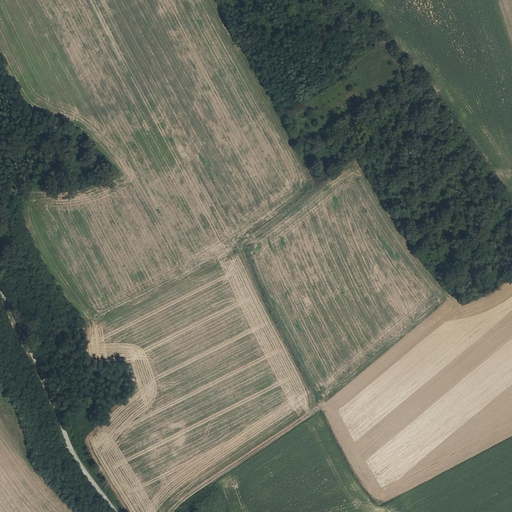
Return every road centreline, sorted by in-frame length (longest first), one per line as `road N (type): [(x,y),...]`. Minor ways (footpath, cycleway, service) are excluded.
road 1 (track): [(172,511),(319,402),(242,249),(311,187)]
road 2 (track): [(0,289),(74,457),(117,511)]
